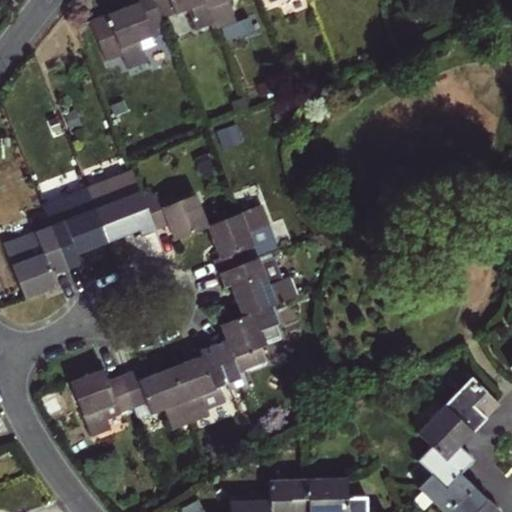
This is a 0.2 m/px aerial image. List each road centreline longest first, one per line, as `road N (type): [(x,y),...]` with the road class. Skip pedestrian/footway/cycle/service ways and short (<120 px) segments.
road 1 (residential): [(90,316),(149,323),(171,301),(166,283),(141,275),(101,291),(91,308)]
road 2 (residential): [(88,511),(34,439),(0,368)]
